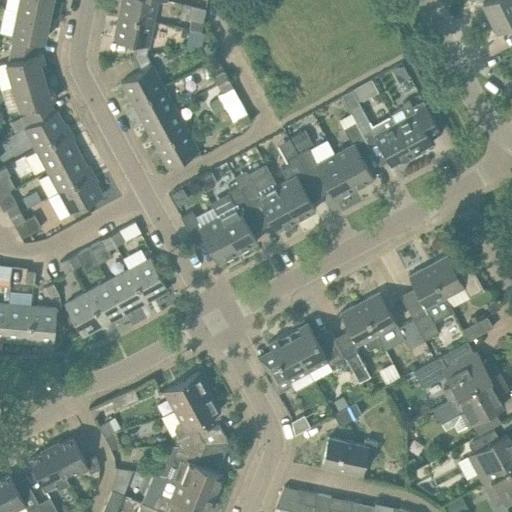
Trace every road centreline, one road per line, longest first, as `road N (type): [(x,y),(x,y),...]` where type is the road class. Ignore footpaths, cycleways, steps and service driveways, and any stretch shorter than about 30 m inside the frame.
road 1 (residential): [(140,193),(269,125),(212,14),(216,0)]
road 2 (unclassified): [(216,322),(459,192)]
road 3 (residential): [(140,193),(74,71),(84,0)]
road 4 (residential): [(423,0),(465,84),(508,144)]
road 5 (residential): [(425,511),(392,492),(266,465)]
road 6 (unclassified): [(70,389),(216,322)]
road 7 (residential): [(266,465),(271,427),(216,322)]
road 8 (residential): [(216,322),(140,193)]
